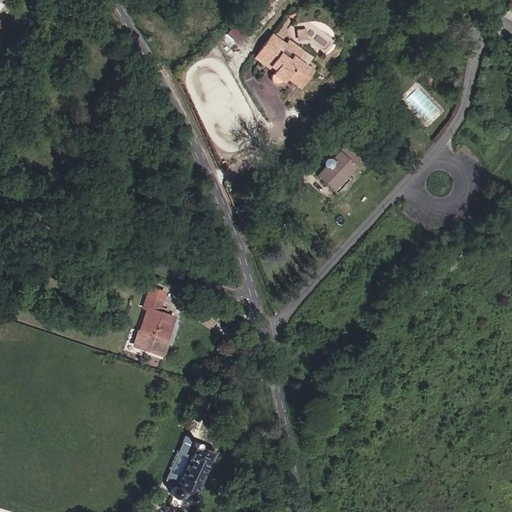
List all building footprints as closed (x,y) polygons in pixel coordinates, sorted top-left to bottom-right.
[(283,44),(271,36),(255,60),(272,71),(270,75),(280,82),(282,79),(298,89),(312,68),(298,59),(302,52),(285,41),(283,44)] [(316,179),(330,193),(359,163),(345,148),(335,159),(326,159),(322,163),(323,170),(316,179)] [(330,193),(332,195),(361,165),(359,163),(330,193)] [(145,311),(135,337),(161,347),(171,321),(156,315),(159,306),(145,301),(141,310),(145,311)] [(135,337),(132,348),(158,357),(161,347),(135,337)] [(201,465),(204,466),(211,450),(204,447),(201,449),(196,447),(193,441),(190,439),(186,441),(184,446),(189,450),(183,463),(180,462),(173,479),(176,480),(175,484),(165,487),(163,491),(164,497),(170,499),(175,496),(180,498),(186,504),(191,504),(194,499),(190,490),(201,465)]
